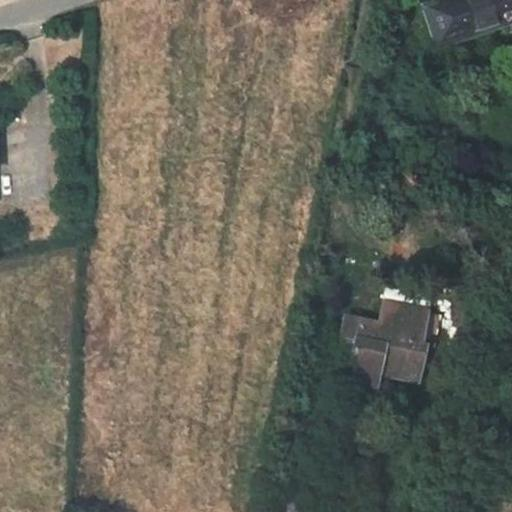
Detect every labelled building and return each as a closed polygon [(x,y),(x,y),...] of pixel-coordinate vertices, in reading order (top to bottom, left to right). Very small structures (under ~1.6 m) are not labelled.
[(448,0),(440,0),(423,6),(426,14),(450,6),(448,0)] [(426,14),(437,46),(442,45),(457,40),(511,23),(511,26),(511,0),(448,0),(450,6),(426,14)] [(442,45),(447,58),(462,54),(457,40),(442,45)] [(378,324),(358,321),(353,349),(350,364),(355,365),(351,383),(373,387),(376,374),(415,381),(423,346),(418,345),(424,313),(383,303),(378,324)] [(418,345),(423,346),(435,348),(442,317),(424,313),(418,345)] [(353,349),(358,321),(345,319),(339,347),(353,349)] [(301,505),(287,503),(285,511),(299,511),(300,506),(301,505)]
